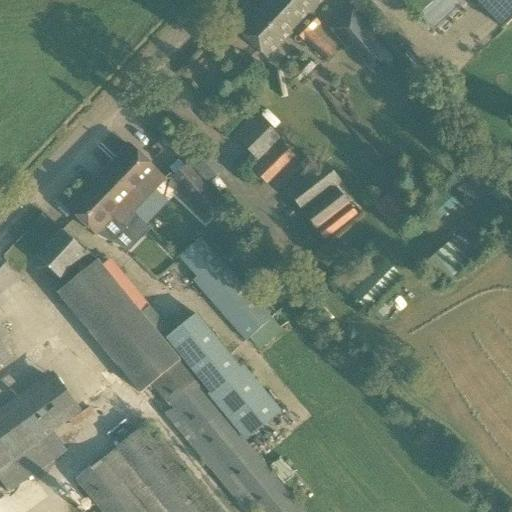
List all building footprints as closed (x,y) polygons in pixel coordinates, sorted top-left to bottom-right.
[(255,10),(236,31),(267,59),(280,44),(320,5),(324,0),(267,0),(257,12),(255,10)] [(511,0),(475,0),(503,29),(511,20),(511,0)] [(393,59),(354,12),(330,31),(346,51),(351,46),(374,75),(393,59)] [(294,35),(326,64),(334,55),(311,34),(320,25),(310,17),(294,35)] [(305,59),(295,70),(298,72),(295,76),(301,81),(305,76),(307,78),(316,68),(305,59)] [(262,111),(269,128),(286,122),(279,104),(262,111)] [(295,157),(255,116),(233,138),(257,163),(251,169),(266,185),(295,157)] [(129,146),(105,171),(132,197),(124,206),(133,215),(165,181),(156,173),(143,160),(129,146)] [(209,157),(193,168),(205,184),(220,172),(209,157)] [(287,192),(303,213),(318,232),(324,227),(331,235),(352,219),(345,210),(331,192),(342,184),(326,162),(310,174),(287,192)] [(218,205),(186,167),(172,178),(205,216),(218,205)] [(105,171),(68,209),(96,236),(113,218),(138,242),(149,229),(145,226),(136,217),(133,215),(124,206),(132,197),(105,171)] [(485,223),(504,205),(474,173),(455,190),(485,223)] [(394,190),(374,207),(391,226),(411,208),(394,190)] [(433,224),(456,203),(447,193),(423,214),(433,224)] [(58,287),(60,290),(55,294),(138,396),(150,386),(243,499),(235,505),(241,511),(253,511),(254,511),(301,511),(207,398),(178,363),(97,261),(86,258),(88,256),(75,244),(60,230),(34,257),(48,271),(62,283),(58,287)] [(447,244),(423,265),(441,287),(466,266),(447,244)] [(196,282),(244,340),(248,337),(270,319),(221,260),(196,282)] [(383,262),(351,296),(371,315),(403,281),(383,262)] [(238,368),(196,315),(167,338),(211,394),(238,368)] [(5,340),(0,333),(0,367),(2,366),(13,359),(1,343),(5,340)] [(0,413),(0,484),(5,491),(63,453),(48,429),(75,411),(54,378),(0,413)] [(100,511),(208,511),(141,430),(115,452),(103,462),(77,484),(100,511)]
